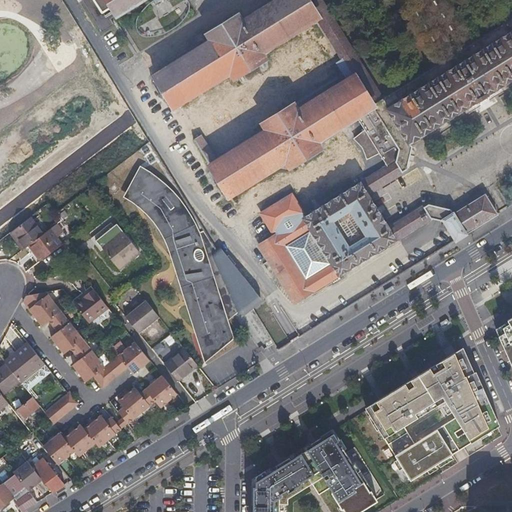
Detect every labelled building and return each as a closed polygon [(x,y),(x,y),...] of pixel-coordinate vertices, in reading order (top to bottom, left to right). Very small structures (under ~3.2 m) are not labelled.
[(81,0),(101,32),(102,31),(114,24),(110,18),(104,0),(81,0)] [(104,0),(110,18),(117,14),(139,0),(104,0)] [(261,51),(317,17),(306,0),(277,0),(243,21),(238,15),(208,34),(212,40),(155,75),(174,105),(179,102),(231,70),(235,76),(265,58),(261,51)] [(321,0),(306,0),(317,17),(343,59),(350,71),(372,106),(383,99),(321,0)] [(388,107),(511,31),(511,18),(383,99),(388,107)] [(511,79),(511,31),(388,107),(410,143),(511,79)] [(350,71),(343,59),(337,63),(344,75),(350,71)] [(218,160),(211,164),(229,195),(286,159),(290,166),(320,147),(317,140),(358,115),(372,106),(350,71),(344,75),(295,106),(294,104),(264,123),(267,129),(218,160)] [(388,107),(383,99),(372,106),(358,115),(366,128),(354,137),(363,146),(367,158),(380,152),(388,165),(360,182),(367,193),(407,169),(409,160),(412,145),(410,143),(388,107)] [(211,164),(218,160),(202,135),(199,137),(195,139),(211,164)] [(219,349),(218,350),(207,359),(208,361),(209,360),(220,352),(229,345),(233,341),(234,339),(235,338),(235,337),(235,336),(231,326),(228,317),(233,313),(238,309),(239,310),(239,311),(240,312),(242,314),(243,314),(244,314),(246,314),(248,312),(250,311),(252,310),(253,308),(263,301),(262,300),(256,293),(257,293),(256,292),(256,293),(246,280),(246,279),(245,280),(235,267),(236,267),(235,266),(235,267),(234,266),(237,263),(229,254),(226,256),(224,254),(225,254),(225,253),(224,254),(219,248),(220,248),(219,247),(216,249),(210,240),(204,230),(200,231),(195,221),(194,220),(194,219),(192,216),(191,214),(190,211),(187,208),(186,206),(184,203),(182,201),(181,199),(178,196),(177,195),(177,194),(174,192),(167,185),(165,183),(162,180),(160,179),(158,176),(152,173),(150,171),(145,168),(143,167),(142,168),(144,170),(142,173),(137,169),(127,187),(131,190),(127,196),(132,199),(133,199),(135,201),(137,203),(139,204),(139,205),(141,206),(142,206),(144,208),(146,210),(147,211),(146,212),(154,222),(155,221),(156,221),(157,223),(160,228),(161,228),(162,230),(163,232),(163,233),(165,235),(166,237),(164,238),(168,246),(173,245),(174,247),(176,253),(177,256),(178,261),(183,274),(178,275),(182,287),(183,286),(184,289),(191,309),(189,310),(191,315),(193,322),(195,322),(203,346),(201,346),(204,354),(205,358),(206,357),(217,348),(218,347),(219,349)] [(304,217),(311,228),(317,240),(325,253),(332,263),(339,274),(396,239),(389,228),(367,193),(360,182),(304,217)] [(339,274),(332,263),(305,280),(284,245),(311,228),(304,217),(301,212),(302,211),(292,194),(262,213),(273,229),(274,229),(277,234),(260,245),(295,302),(339,274)] [(475,199),(453,212),(442,219),(444,221),(455,240),(456,241),(466,235),(466,234),(488,220),(493,218),(497,215),(484,194),(479,197),(475,199)] [(440,220),(444,221),(442,219),(453,212),(451,209),(447,208),(444,207),(434,205),(427,204),(424,206),(431,217),(440,220)] [(431,217),(424,206),(389,228),(396,239),(431,217)] [(29,217),(10,232),(15,238),(17,237),(25,248),(29,245),(43,235),(29,217)] [(332,263),(325,253),(322,254),(319,253),(317,252),(315,250),(314,247),(314,244),(315,242),(317,240),(311,228),(284,245),(305,280),(332,263)] [(43,235),(29,245),(40,259),(61,243),(50,229),(43,235)] [(93,247),(97,251),(103,246),(112,239),(118,234),(114,230),(108,235),(99,242),(93,247)] [(103,246),(97,251),(113,272),(119,267),(128,260),(135,255),(118,234),(112,239),(103,246)] [(71,300),(80,311),(98,297),(99,296),(91,285),(71,300)] [(26,295),(23,301),(31,311),(35,316),(53,302),(46,292),(26,295)] [(98,297),(106,307),(107,306),(99,296),(98,297)] [(80,311),(93,328),(110,315),(105,308),(106,307),(98,297),(80,311)] [(138,335),(160,317),(146,300),(124,318),(138,335)] [(53,302),(35,316),(37,319),(42,325),(48,320),(53,325),(64,316),(53,302)] [(57,344),(75,330),(64,316),(53,325),(57,331),(50,336),(55,341),(57,344)] [(447,317),(439,322),(442,328),(451,322),(447,317)] [(511,319),(496,329),(511,366),(511,319)] [(74,353),(86,344),(75,330),(57,344),(59,347),(64,353),(70,348),(74,353)] [(6,362),(7,363),(19,379),(27,389),(50,370),(27,342),(15,351),(17,354),(6,362)] [(144,364),(149,360),(134,342),(127,348),(141,366),(144,364)] [(77,369),(79,372),(97,358),(86,344),(74,353),(79,359),(72,364),(77,369)] [(118,355),(128,367),(133,373),(138,369),(141,366),(127,348),(118,355)] [(163,366),(178,383),(199,366),(185,349),(163,366)] [(459,451),(464,448),(458,437),(455,433),(449,422),(438,429),(415,443),(404,426),(445,401),(456,418),(465,433),(469,440),(472,443),(480,438),(478,434),(490,427),(493,430),(498,427),(497,423),(464,349),(367,410),(385,438),(395,455),(411,481),(454,454),(459,451)] [(116,357),(125,368),(128,367),(118,355),(116,357)] [(102,387),(125,368),(116,357),(104,366),(93,375),(102,387)] [(86,381),(93,375),(104,366),(97,358),(79,372),(81,375),(86,381)] [(7,363),(0,369),(0,390),(2,393),(19,379),(7,363)] [(168,400),(177,393),(162,375),(157,380),(154,382),(168,400)] [(145,389),(155,400),(160,407),(168,400),(154,382),(151,384),(145,389)] [(141,412),(152,402),(143,391),(140,393),(135,387),(126,393),(141,412)] [(143,391),(152,402),(155,400),(145,389),(143,391)] [(2,393),(0,390),(0,408),(9,402),(2,393)] [(67,392),(77,403),(78,402),(69,390),(67,392)] [(56,401),(65,412),(77,403),(67,392),(56,401)] [(127,423),(141,412),(126,393),(118,400),(123,407),(118,411),(127,423)] [(33,396),(17,409),(24,417),(40,405),(33,396)] [(44,411),(49,417),(53,422),(65,412),(56,401),(44,411)] [(92,421),(107,439),(120,428),(111,416),(106,421),(101,414),(92,421)] [(456,418),(449,422),(455,433),(462,428),(456,418)] [(98,431),(106,440),(107,439),(92,421),(91,422),(98,431)] [(91,437),(98,431),(91,422),(84,428),(91,437)] [(80,423),(76,426),(87,440),(91,437),(84,428),(80,423)] [(72,430),(86,447),(90,444),(87,440),(76,426),(72,430)] [(493,430),(490,427),(478,434),(480,438),(481,439),(493,432),(493,430)] [(67,439),(78,453),(86,447),(72,430),(64,436),(67,439)] [(51,438),(58,447),(66,440),(63,437),(59,431),(54,436),(51,438)] [(99,445),(106,440),(98,431),(91,437),(95,441),(99,445)] [(254,480),(253,511),(288,511),(288,505),(279,504),(279,498),(283,496),(282,493),(288,489),(289,492),(305,482),(304,480),(308,477),(313,484),(329,511),(356,511),(376,500),(333,431),(254,480)] [(464,448),(472,443),(469,440),(465,433),(458,437),(464,448)] [(86,447),(86,448),(95,441),(91,437),(87,440),(90,444),(86,447)] [(43,445),(50,453),(58,447),(51,438),(48,440),(43,445)] [(78,454),(79,454),(78,453),(67,439),(66,440),(74,449),(78,454)] [(58,447),(65,456),(74,449),(66,440),(58,447)] [(50,453),(57,463),(65,456),(58,447),(50,453)] [(348,452),(352,459),(359,456),(355,448),(348,452)] [(43,468),(49,463),(44,456),(42,458),(46,463),(41,466),(43,468)] [(43,478),(54,492),(66,484),(49,463),(43,468),(41,466),(46,463),(42,458),(33,465),(38,471),(43,478)] [(18,475),(29,489),(43,478),(38,471),(33,465),(29,460),(15,471),(15,472),(16,473),(18,475)] [(4,487),(18,475),(16,473),(2,485),(4,487)] [(15,500),(24,510),(39,501),(29,489),(18,475),(4,487),(2,485),(0,482),(0,506),(14,495),(17,498),(15,500)] [(279,504),(288,505),(288,499),(313,484),(308,477),(304,480),(305,482),(289,492),(288,489),(282,493),(283,496),(279,498),(279,504)]
